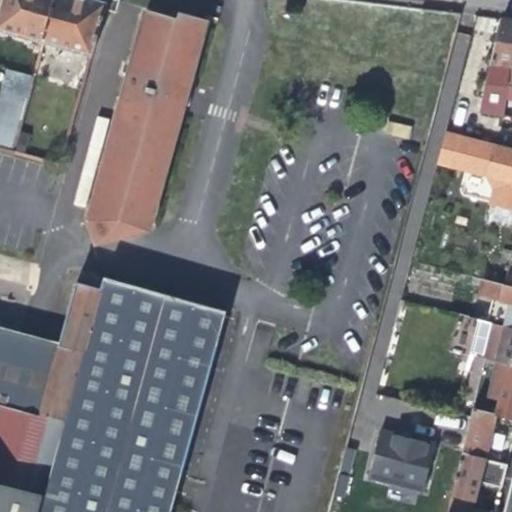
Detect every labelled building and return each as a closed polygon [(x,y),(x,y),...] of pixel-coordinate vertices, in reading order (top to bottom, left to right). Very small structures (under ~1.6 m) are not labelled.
[(1,0),(0,7),(0,29),(42,42),(53,0),(1,0)] [(89,55),(104,2),(96,0),(53,0),(42,42),(89,55)] [(86,219),(96,240),(146,226),(182,96),(203,19),(176,10),(174,16),(146,8),(129,68),(86,219)] [(511,21),(501,20),(481,107),(511,71),(511,21)] [(0,146),(12,150),(32,79),(7,71),(0,94),(0,146)] [(511,71),(481,107),(505,110),(511,111),(511,71)] [(478,173),(486,141),(447,132),(438,163),(478,173)] [(486,170),(511,177),(511,149),(501,146),(493,144),(486,170)] [(511,177),(500,174),(494,199),(511,203),(511,177)] [(511,248),(503,282),(511,284),(511,248)] [(0,511),(168,511),(224,309),(103,276),(100,287),(77,280),(60,339),(0,322),(0,511)] [(477,294),(499,300),(511,303),(511,284),(503,282),(482,276),(477,294)] [(511,303),(499,300),(493,322),(511,327),(511,303)] [(511,327),(493,322),(478,318),(470,350),(485,354),(485,356),(511,363),(511,327)] [(494,373),(493,380),(485,412),(493,414),(511,418),(511,363),(485,356),(481,369),(494,373)] [(473,402),(472,408),(485,412),(493,380),(479,377),(473,402)] [(488,435),(493,414),(485,412),(472,408),(461,452),(483,457),(488,435)] [(404,435),(380,429),(369,475),(422,487),(433,441),(404,435)] [(485,458),(483,457),(461,452),(460,455),(455,475),(452,486),(445,511),(460,511),(462,506),(464,499),(474,503),(477,490),(485,458)]
